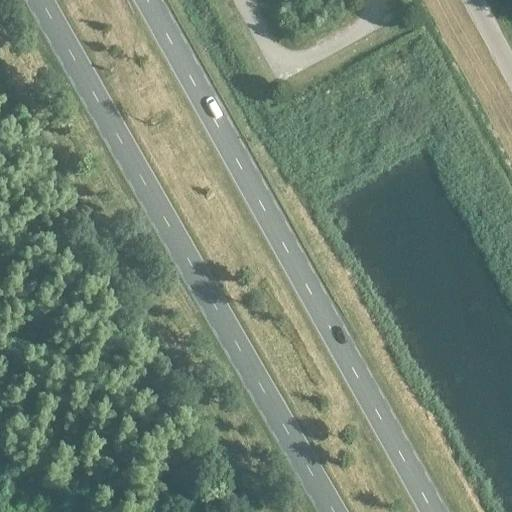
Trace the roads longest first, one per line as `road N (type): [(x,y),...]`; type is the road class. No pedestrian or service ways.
road 1 (primary): [(31,0),(333,511)]
road 2 (primary): [(428,511),(145,0)]
